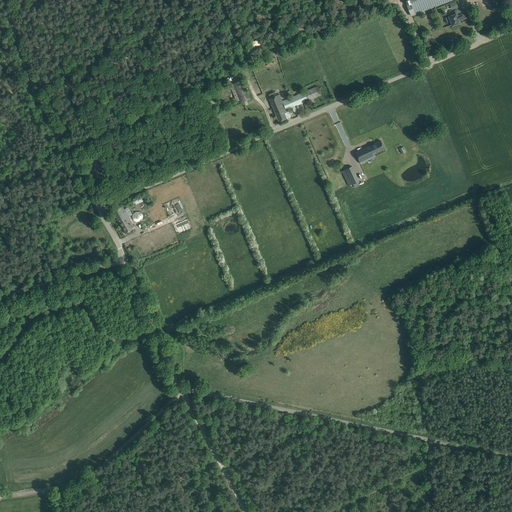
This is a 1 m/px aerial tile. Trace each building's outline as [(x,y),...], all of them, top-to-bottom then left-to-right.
[(404,0),(411,16),(452,0),(404,0)] [(456,1),(449,3),(451,9),(458,8),(456,1)] [(455,11),(456,14),(453,15),(453,14),(449,15),(450,16),(448,17),(452,26),(459,23),(458,20),(460,20),(466,18),(464,11),(462,12),(461,9),(455,11)] [(236,70),(229,72),(232,80),(239,77),(236,70)] [(233,84),(241,103),(250,99),(242,80),(233,84)] [(270,98),(269,99),(279,122),(287,119),(284,112),(286,111),(286,110),(321,95),(318,86),(283,101),(280,94),(276,95),(275,92),(269,95),(270,98)] [(384,149),(382,145),(380,141),(355,152),(360,164),(369,160),(375,157),(375,156),(374,154),(384,149)] [(399,155),(405,152),(403,146),(397,149),(399,155)] [(348,176),(354,187),(361,184),(356,172),(348,176)] [(132,229),(131,227),(134,226),(122,206),(112,212),(125,233),(132,229)] [(142,217),(139,211),(132,214),(134,220),(142,217)] [(148,230),(165,223),(163,219),(146,226),(148,230)]
